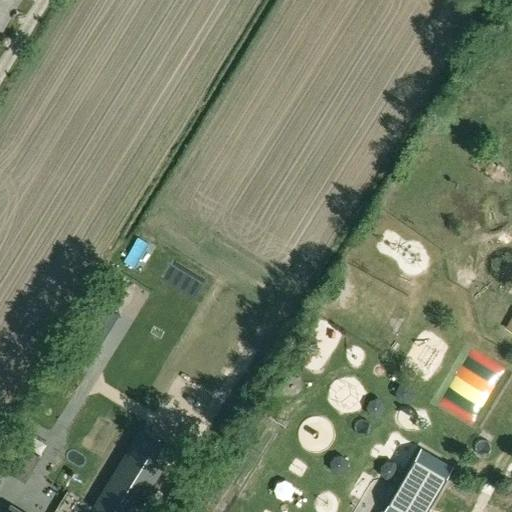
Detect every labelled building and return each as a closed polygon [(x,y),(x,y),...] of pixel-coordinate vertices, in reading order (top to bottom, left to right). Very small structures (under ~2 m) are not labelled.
[(0,0),(0,32),(19,0),(0,0)] [(258,311),(224,291),(105,491),(94,508),(100,511),(134,511),(187,426),(258,311)] [(60,347),(88,363),(108,328),(80,312),(60,347)] [(26,482),(40,458),(15,445),(0,468),(26,482)] [(413,455),(380,511),(427,511),(449,476),(447,474),(451,467),(441,462),(437,469),(413,455)]
